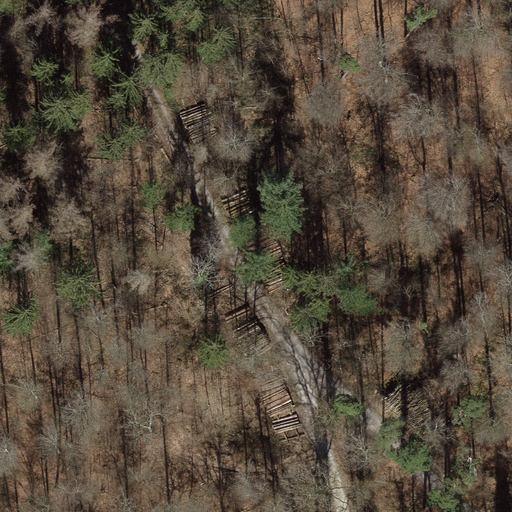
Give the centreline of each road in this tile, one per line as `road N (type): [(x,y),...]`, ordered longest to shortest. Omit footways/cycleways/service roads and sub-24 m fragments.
road 1 (track): [(297,364),(162,115),(112,0)]
road 2 (track): [(297,364),(354,402),(467,511)]
road 3 (track): [(340,511),(297,364)]
